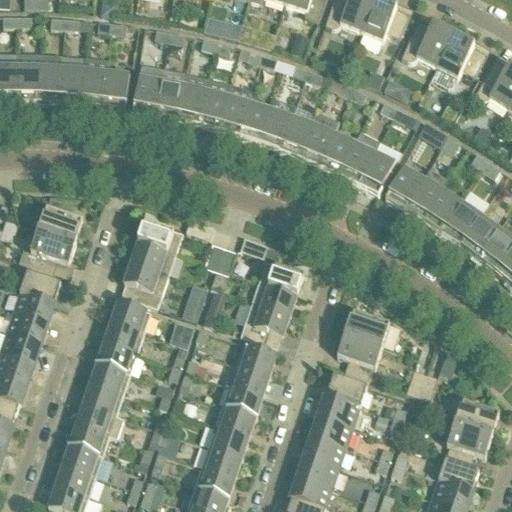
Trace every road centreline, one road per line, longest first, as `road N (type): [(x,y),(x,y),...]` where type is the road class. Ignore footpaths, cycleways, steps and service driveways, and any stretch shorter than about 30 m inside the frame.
road 1 (residential): [(14,511),(133,173)]
road 2 (residential): [(257,511),(348,245)]
road 3 (residential): [(348,245),(243,201),(133,173)]
road 4 (residential): [(511,362),(448,308),(348,245)]
road 5 (residential): [(133,173),(0,162)]
